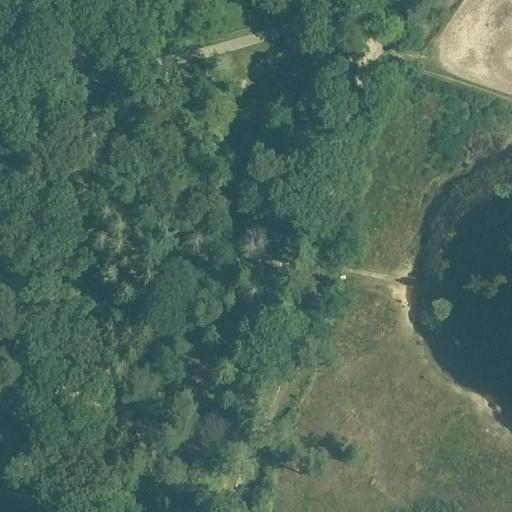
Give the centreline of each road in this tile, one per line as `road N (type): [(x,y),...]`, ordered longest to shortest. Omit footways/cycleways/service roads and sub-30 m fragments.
road 1 (track): [(72,511),(22,89)]
road 2 (unclassified): [(0,78),(147,62),(370,0)]
